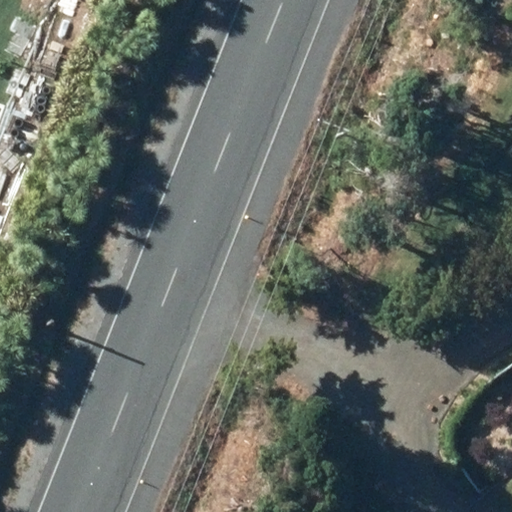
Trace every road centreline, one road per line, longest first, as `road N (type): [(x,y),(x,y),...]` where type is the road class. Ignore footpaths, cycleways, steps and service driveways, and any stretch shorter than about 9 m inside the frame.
road 1 (tertiary): [(292,0),(88,511)]
road 2 (unknown): [(189,259),(297,305),(350,343),(387,397),(403,474),(438,511)]
